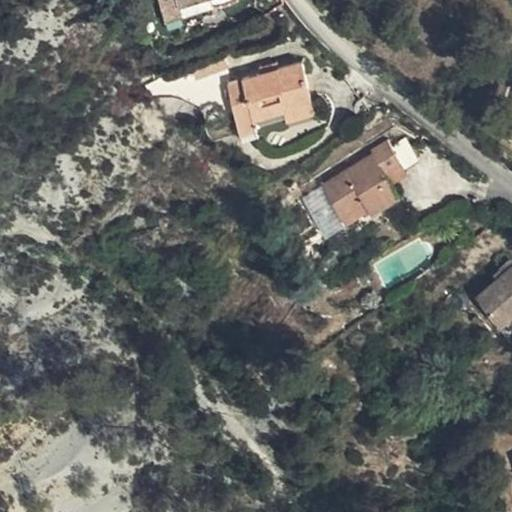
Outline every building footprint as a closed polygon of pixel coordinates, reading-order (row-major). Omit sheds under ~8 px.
[(168,0),(171,13),(192,8),(189,0),(218,0),(219,1),(221,0),(168,0)] [(321,113),(311,64),(239,83),(250,131),(273,127),(270,114),(296,108),(298,118),(321,113)] [(325,177),(337,196),(349,216),(351,220),(403,189),(394,170),(409,162),(392,130),(376,139),(379,146),(325,177)] [(349,216),(337,196),(319,205),(330,226),(349,216)] [(511,261),(495,275),(498,280),(511,269),(511,261)] [(341,287),(355,282),(349,265),(336,269),(341,287)] [(511,269),(498,280),(477,295),(502,328),(511,321),(511,269)]
